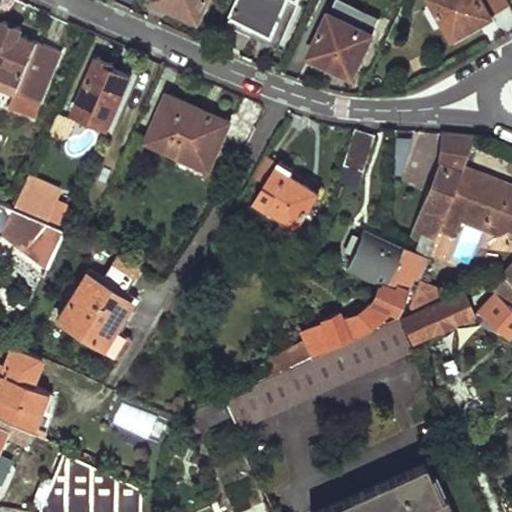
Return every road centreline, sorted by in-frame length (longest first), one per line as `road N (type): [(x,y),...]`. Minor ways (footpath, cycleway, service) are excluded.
road 1 (residential): [(73,0),(210,62),(341,108),(487,104)]
road 2 (unknown): [(298,96),(154,301),(111,383)]
road 3 (unknown): [(299,511),(306,493),(417,434)]
